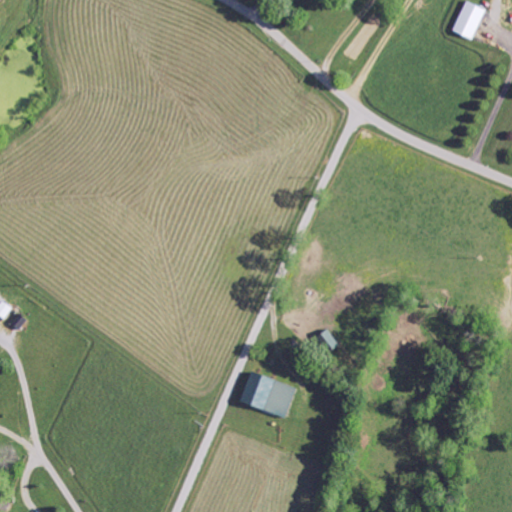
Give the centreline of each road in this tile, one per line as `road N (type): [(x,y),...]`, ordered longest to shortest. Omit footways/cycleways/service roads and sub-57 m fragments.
road 1 (residential): [(360,109),(175,511)]
road 2 (residential): [(511,182),(389,129),(222,0)]
